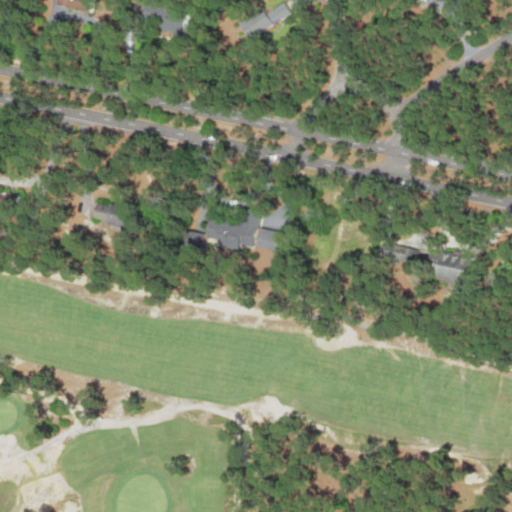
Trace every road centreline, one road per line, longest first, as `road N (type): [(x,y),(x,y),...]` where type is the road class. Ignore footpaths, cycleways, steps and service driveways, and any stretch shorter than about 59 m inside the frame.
road 1 (secondary): [(511,205),(0,97)]
road 2 (secondary): [(0,72),(511,174)]
road 3 (residential): [(371,99),(408,98),(511,38)]
